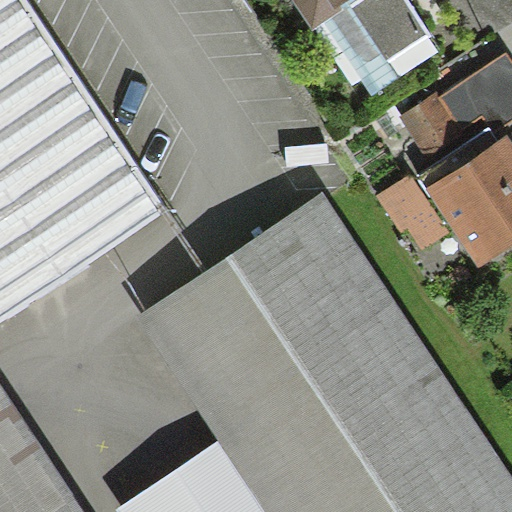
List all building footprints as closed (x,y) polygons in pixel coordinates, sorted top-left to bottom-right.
[(0,0),(0,511),(84,511),(0,384),(0,320),(165,209),(26,0),(0,0)] [(291,0),(311,30),(322,23),(349,5),(388,63),(429,37),(404,0),(291,0)] [(388,63),(349,5),(322,23),(371,97),(398,79),(388,63)] [(439,52),(429,37),(388,63),(398,79),(439,52)] [(440,94),(438,90),(398,116),(429,163),(470,136),(490,123),(494,129),(511,117),(511,58),(506,50),(440,94)] [(511,245),(511,143),(507,136),(427,190),(478,268),(511,245)] [(449,231),(410,173),(375,196),(401,236),(409,230),(421,249),(449,231)] [(120,509),(121,511),(511,511),(511,479),(322,194),(138,316),(222,442),(120,509)]
